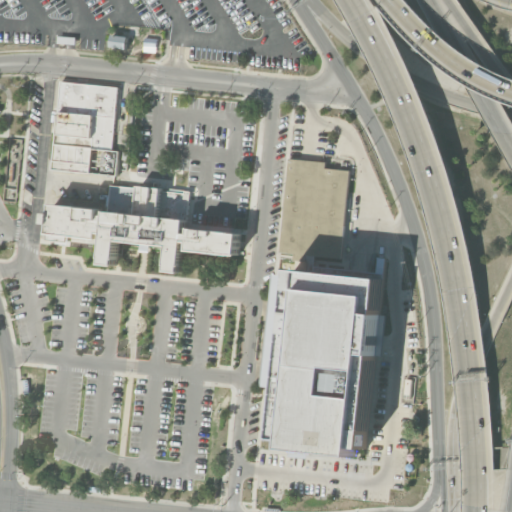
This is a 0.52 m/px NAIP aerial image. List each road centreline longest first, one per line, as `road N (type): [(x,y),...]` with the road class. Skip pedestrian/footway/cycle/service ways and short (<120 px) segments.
road 1 (motorway): [(359,0),(414,113),(456,259),(478,511)]
road 2 (residential): [(235,511),(278,87)]
road 3 (residential): [(0,62),(357,94)]
road 4 (secondary): [(298,0),(357,94),(420,247)]
road 5 (secondary): [(309,0),(394,72),(462,102),(511,112)]
road 6 (secondary): [(420,247),(435,339),(441,481)]
road 7 (secondary): [(8,499),(12,400),(0,326)]
road 8 (motorway): [(505,129),(437,0)]
road 9 (motorway): [(408,17),(466,66),(511,90)]
road 10 (secondary): [(130,511),(8,499)]
